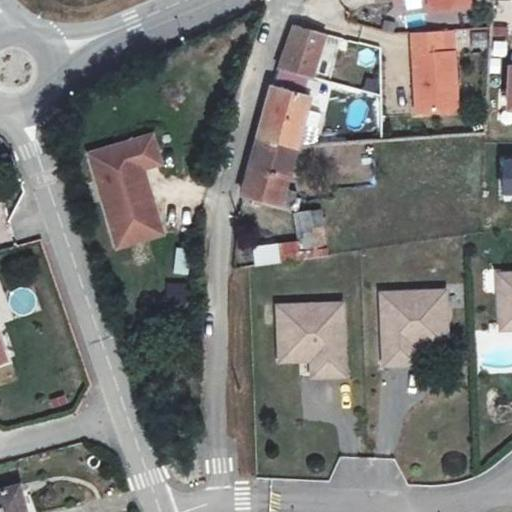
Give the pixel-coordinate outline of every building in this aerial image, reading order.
[(425,0),(427,12),(471,7),(470,0),(425,0)] [(317,64),(291,54),(275,90),(305,101),(317,64)] [(417,119),(415,89),(340,92),(340,122),(417,119)] [(307,120),(267,110),(267,113),(259,130),(253,160),(297,167),(307,120)] [(145,157),(82,175),(103,251),(149,239),(136,190),(153,186),(145,157)] [(285,226),(297,167),(253,160),(243,216),(285,226)] [(500,197),(511,196),(511,160),(500,160),(500,197)] [(253,265),(298,262),(297,249),(325,247),(322,209),(294,212),(297,242),(252,245),(253,265)] [(103,251),(108,268),(154,256),(149,239),(103,251)] [(174,249),(173,274),(187,274),(188,249),(174,249)] [(450,318),(386,320),(389,392),(421,391),(420,374),(420,366),(427,359),(433,359),(438,364),(451,363),(450,318)] [(346,330),(282,332),(283,377),(296,376),(301,372),(307,372),(314,378),(314,386),(315,403),(348,402),(346,330)] [(427,359),(420,366),(420,374),(452,373),(451,363),(438,364),(433,359),(427,359)] [(296,376),(283,377),(283,387),(314,386),(314,378),(307,372),(301,372),(296,376)]
